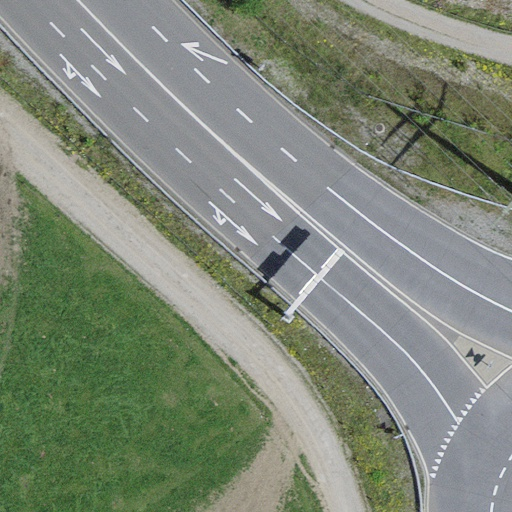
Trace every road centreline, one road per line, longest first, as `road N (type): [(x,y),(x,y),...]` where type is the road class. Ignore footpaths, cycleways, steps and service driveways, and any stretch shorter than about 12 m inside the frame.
road 1 (track): [(0,118),(259,352),(308,412),(351,511)]
road 2 (trunk): [(294,204),(377,325),(442,399),(483,485)]
road 3 (trunk): [(78,0),(294,204)]
road 4 (trunk): [(511,311),(294,204)]
road 5 (track): [(376,0),(511,50)]
